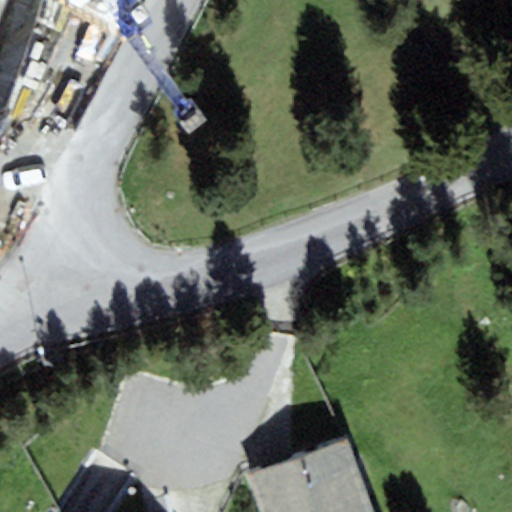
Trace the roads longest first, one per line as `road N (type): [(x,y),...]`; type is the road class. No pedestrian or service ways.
road 1 (residential): [(511,156),(278,256),(91,294)]
road 2 (residential): [(91,294),(85,214),(98,149),(172,0)]
